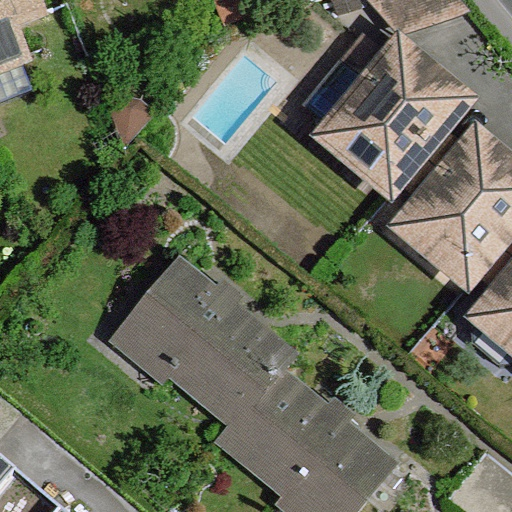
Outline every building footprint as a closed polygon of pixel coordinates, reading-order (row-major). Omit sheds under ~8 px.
[(0,0),(0,1),(12,30),(44,17),(37,0),(0,0)] [(456,0),(365,0),(402,43),(472,21),(456,0)] [(0,68),(23,60),(12,30),(0,1),(0,68)] [(337,131),(392,66),(366,44),(312,110),(337,131)] [(443,90),(401,55),(392,66),(337,131),(327,143),(369,177),(378,167),(401,185),(443,137),(458,119),(434,101),(443,90)] [(443,137),(401,185),(427,206),(468,157),(443,137)] [(511,189),(511,173),(478,144),(468,157),(427,206),(405,233),(447,268),(456,256),(480,276),(511,237),(511,191),(511,189)] [(511,287),(511,237),(480,276),(505,296),(511,287)] [(180,271),(128,334),(240,428),(281,378),(294,362),(180,271)] [(511,287),(505,296),(482,323),(511,348),(511,287)] [(359,511),(394,471),(281,378),(240,428),(228,444),(308,511),(359,511)] [(511,511),(511,474),(490,456),(470,479),(509,511),(511,511)] [(0,458),(0,511),(60,511),(62,511),(0,458)] [(509,511),(470,479),(451,501),(464,511),(509,511)]
